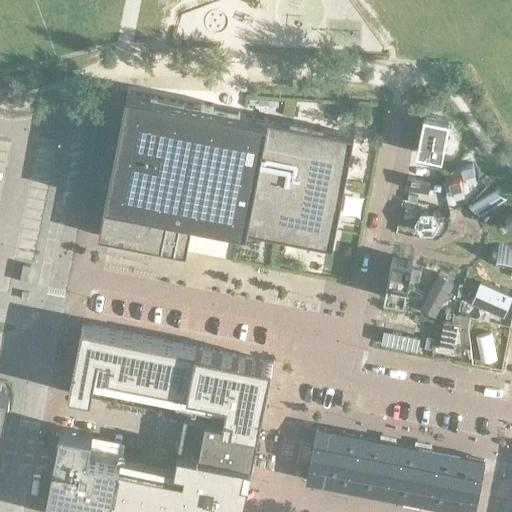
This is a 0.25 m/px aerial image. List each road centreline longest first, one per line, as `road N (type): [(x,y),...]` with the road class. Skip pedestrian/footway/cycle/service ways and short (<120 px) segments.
road 1 (residential): [(511,410),(358,380),(273,318),(57,279)]
road 2 (residential): [(57,279),(89,116)]
road 3 (residential): [(10,501),(40,352)]
